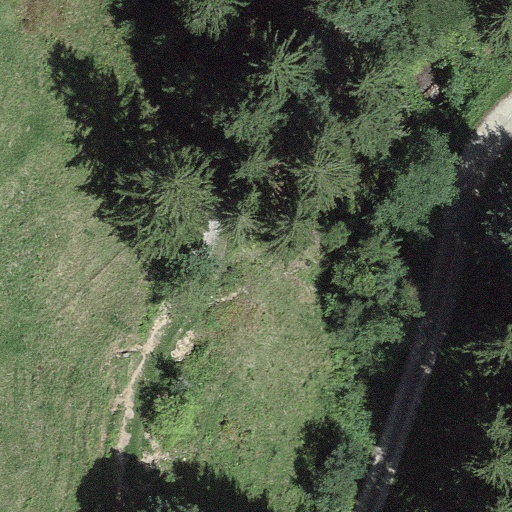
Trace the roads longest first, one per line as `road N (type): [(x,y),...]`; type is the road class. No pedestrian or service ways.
road 1 (track): [(129,511),(151,394),(222,235),(230,177),(211,80),(166,0)]
road 2 (track): [(366,511),(469,184),(511,116)]
